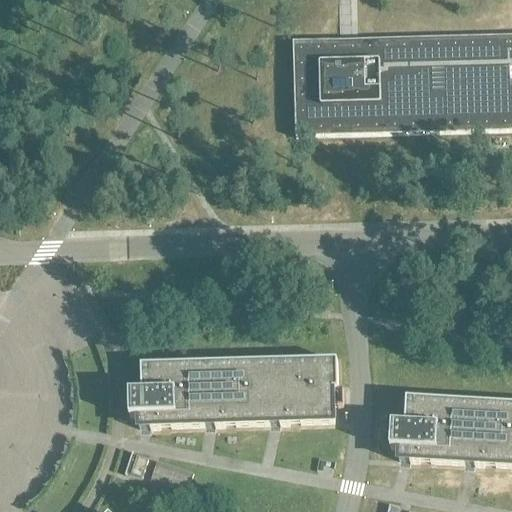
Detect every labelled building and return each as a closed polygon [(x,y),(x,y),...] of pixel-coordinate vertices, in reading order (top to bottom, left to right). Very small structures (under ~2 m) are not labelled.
[(295,44),(293,44),(296,140),(298,140),(298,135),(337,134),(338,134),(338,133),(339,133),(339,132),(339,128),(363,128),(363,131),(363,132),(364,132),(364,133),(365,133),(511,129),(511,43),(363,47),(362,48),(361,48),(361,49),(361,55),(337,55),(337,50),(337,49),(336,49),(336,48),(335,48),(295,49),(295,44)] [(235,423),(236,428),(280,427),(280,428),(290,428),(290,421),(300,421),(300,427),(335,426),(334,393),(339,393),(338,363),(142,369),(142,395),(130,395),(130,420),(139,420),(140,431),(151,431),(151,432),(161,432),(161,425),(171,425),(171,430),(216,429),(216,430),(226,430),(226,423),(235,423)] [(511,407),(407,402),(405,428),(392,427),(391,452),(400,452),(399,463),(410,464),(410,465),(420,466),(420,459),(431,460),(431,465),(475,468),(475,469),(485,470),(485,463),(496,464),(495,469),(511,470),(511,407)] [(133,457),(127,475),(142,480),(149,462),(133,457)] [(157,463),(150,485),(187,497),(194,476),(157,463)]
